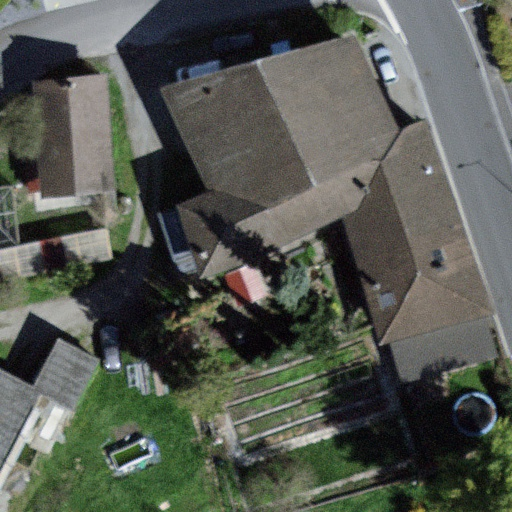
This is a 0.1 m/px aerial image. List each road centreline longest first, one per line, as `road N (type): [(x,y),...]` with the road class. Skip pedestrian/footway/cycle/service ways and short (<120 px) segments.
road 1 (tertiary): [(511,245),(421,0)]
road 2 (unclassified): [(0,75),(69,28),(204,0)]
